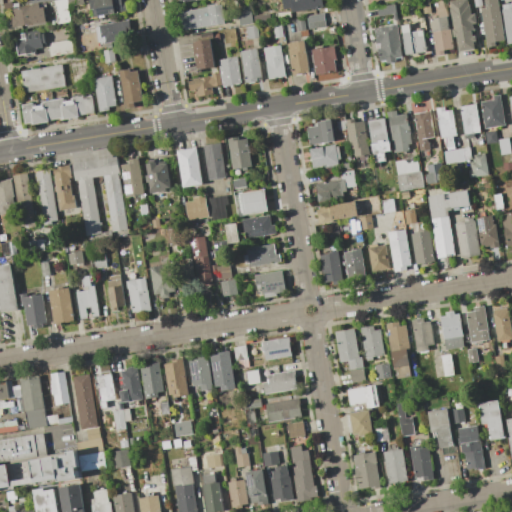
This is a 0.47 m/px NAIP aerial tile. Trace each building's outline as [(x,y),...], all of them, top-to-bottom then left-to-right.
[(82,0),(83,4),(67,6),(69,21),(57,23),(53,0),(82,0)] [(119,0),(120,1),(124,1),(125,10),(115,12),(115,13),(93,17),(92,8),(89,9),(88,0),(119,0)] [(320,0),(322,7),(290,12),(289,7),(282,9),(280,0),(320,0)] [(466,0),(467,4),(468,4),(470,14),(474,13),(475,22),(469,23),(471,35),(474,35),(475,41),(472,41),(473,49),(457,51),(455,36),(452,37),(450,28),(452,28),(447,0),(466,0)] [(485,6),(483,0),(496,0),(503,40),(493,41),(494,45),(486,47),(479,7),(485,6)] [(427,1),(429,12),(422,13),(420,2),(427,1)] [(188,8),(188,10),(206,7),(206,5),(216,3),(217,5),(221,4),(224,23),(180,30),(177,10),(188,8)] [(376,6),(394,3),(395,13),(377,16),(376,6)] [(511,3),(511,8),(511,42),(506,43),(499,5),(511,3)] [(13,16),(11,8),(38,4),(38,8),(43,7),(45,21),(11,26),(10,17),(13,16)] [(241,11),(240,6),(248,5),(251,23),(239,25),(237,12),(241,11)] [(268,13),(269,21),(253,23),(252,16),(268,13)] [(322,13),(324,26),(307,29),(305,16),(322,13)] [(434,20),(433,18),(447,16),(452,48),(443,50),(443,54),(435,55),(430,21),(434,20)] [(302,18),(304,29),(296,31),(295,19),(302,18)] [(128,19),(131,38),(110,42),(111,47),(105,48),(104,41),(98,42),(95,25),(128,19)] [(279,22),(281,36),(274,37),(271,23),(279,22)] [(396,24),(401,56),(393,57),(394,61),(386,63),(385,59),(378,60),(377,49),(381,48),(380,41),(376,41),(374,28),(396,24)] [(407,24),(409,32),(421,30),(425,51),(405,54),(400,25),(407,24)] [(256,25),(258,37),(247,39),(245,27),(256,25)] [(25,38),(24,32),(39,30),(40,34),(43,33),(44,42),(41,43),(42,47),(34,48),(35,52),(18,55),(15,39),(25,38)] [(199,33),(211,31),(212,37),(200,39),(199,33)] [(46,42),(71,38),(73,52),(48,56),(46,42)] [(210,38),(214,67),(198,69),(198,68),(196,68),(192,41),(210,38)] [(303,40),(308,71),(292,74),(286,43),(303,40)] [(280,45),(285,75),(268,78),(263,48),(280,45)] [(333,46),(335,59),(333,59),(335,70),(315,74),(311,49),(333,46)] [(112,48),(115,61),(104,62),(102,50),(112,48)] [(256,49),(261,76),(255,77),(256,80),(244,82),(239,51),(256,49)] [(236,56),(240,83),(221,86),(217,59),(236,56)] [(61,64),(65,85),(23,92),(19,70),(61,64)] [(128,68),(129,71),(136,70),(141,100),(132,101),(133,106),(124,108),(118,70),(128,68)] [(209,76),(209,73),(218,72),(220,85),(211,86),(212,94),(197,96),(195,90),(188,91),(186,79),(209,76)] [(111,75),(116,105),(107,106),(108,110),(98,111),(92,78),(111,75)] [(32,102),(32,105),(41,104),(40,101),(62,97),(62,101),(71,100),(71,95),(82,94),(82,96),(91,95),(93,112),(78,115),(78,116),(62,119),(62,117),(47,119),(48,121),(32,124),(31,122),(24,123),(21,104),(32,102)] [(479,101),(493,99),(492,95),(499,94),(504,124),(483,128),(479,101)] [(475,104),(479,131),(473,132),(474,137),(463,138),(459,106),(475,104)] [(443,107),(443,110),(452,109),(455,136),(451,136),(452,146),(445,147),(444,137),(439,138),(435,108),(443,107)] [(394,110),(395,115),(405,113),(410,143),(407,143),(409,151),(409,150),(409,151),(393,153),(386,112),(394,110)] [(413,113),(429,111),(433,136),(428,137),(430,149),(418,150),(413,113)] [(384,117),(389,149),(382,151),(384,160),(374,162),(367,120),(384,117)] [(353,119),(353,122),(363,120),(369,154),(354,156),(353,149),(349,149),(344,120),(353,119)] [(307,127),(317,126),(316,122),(330,120),(333,140),(323,142),(323,144),(320,145),(320,142),(309,144),(307,127)] [(494,130),(496,142),(485,143),(484,132),(494,130)] [(236,136),(237,139),(246,138),(251,165),(249,166),(249,169),(241,170),(241,167),(232,169),(227,138),(236,136)] [(508,137),(510,153),(499,154),(497,139),(508,137)] [(219,143),(224,176),(207,179),(202,145),(219,143)] [(308,149),(334,144),(334,146),(337,145),(339,158),(336,158),(337,163),(335,164),(336,170),(323,172),(322,166),(311,168),(308,149)] [(195,147),(201,184),(182,187),(176,150),(195,147)] [(469,147),(471,158),(444,163),(442,151),(469,147)] [(484,153),(487,175),(469,177),(466,162),(473,161),(472,154),(484,153)] [(116,157),(119,173),(118,173),(126,229),(111,232),(110,224),(107,225),(106,221),(109,221),(107,203),(104,203),(104,201),(106,200),(102,175),(91,177),(98,223),(100,222),(100,226),(99,226),(100,234),(84,236),(73,163),(116,157)] [(128,163),(127,159),(137,157),(143,194),(125,197),(120,165),(128,163)] [(405,158),(405,163),(417,161),(418,171),(395,174),(393,160),(405,158)] [(147,175),(146,163),(166,160),(169,187),(164,188),(164,190),(148,192),(148,190),(149,190),(148,181),(145,182),(144,175),(147,175)] [(443,181),(425,184),(424,174),(428,173),(427,164),(440,162),(443,181)] [(69,165),(70,177),(68,178),(71,198),(75,198),(76,209),(58,211),(55,191),(54,192),(53,187),(55,187),(52,168),(69,165)] [(48,170),(55,220),(41,222),(33,172),(48,170)] [(340,179),(339,172),(352,170),(355,185),(344,187),(345,193),(340,194),(341,198),(317,202),(314,183),(340,179)] [(420,171),(422,187),(398,190),(395,174),(418,171),(420,171)] [(27,173),(35,222),(20,225),(12,176),(27,173)] [(243,178),(244,186),(233,188),(232,180),(243,178)] [(0,180),(10,179),(14,208),(6,209),(7,213),(0,214),(0,180)] [(263,189),(267,210),(243,215),(239,193),(263,189)] [(444,194),(445,199),(450,199),(449,193),(468,190),(471,204),(469,205),(469,208),(465,209),(464,205),(459,206),(459,210),(453,211),(453,207),(452,208),(452,209),(448,209),(449,215),(432,218),(428,196),(444,194)] [(192,201),(191,197),(204,195),(207,215),(187,219),(184,202),(192,201)] [(225,195),(226,202),(223,203),(226,216),(212,219),(208,198),(225,195)] [(392,198),(394,211),(382,213),(381,200),(392,198)] [(317,209),(317,206),(355,201),(357,215),(332,219),(333,221),(320,223),(318,215),(315,216),(314,209),(317,209)] [(413,209),(415,222),(405,224),(403,211),(413,209)] [(511,211),(511,243),(505,245),(500,213),(511,211)] [(268,214),(269,224),(274,223),(275,232),(244,238),(240,219),(268,214)] [(358,219),(358,217),(370,215),(371,228),(360,229),(361,232),(351,233),(349,220),(358,219)] [(491,215),(492,224),(495,223),(498,244),(480,246),(476,218),(491,215)] [(448,216),(454,255),(437,258),(430,219),(448,216)] [(473,220),(479,255),(459,258),(453,223),(473,220)] [(236,223),(239,241),(227,243),(224,225),(236,223)] [(417,232),(416,230),(428,228),(434,260),(415,263),(410,233),(417,232)] [(404,229),(410,265),(404,266),(405,269),(393,271),(386,232),(404,229)] [(189,239),(204,237),(210,282),(198,284),(197,276),(194,276),(189,239)] [(42,239),(44,250),(29,252),(27,241),(42,239)] [(225,240),(227,249),(213,251),(211,242),(225,240)] [(13,241),(15,254),(9,255),(9,254),(3,255),(1,243),(13,241)] [(246,254),(245,248),(273,243),(274,254),(278,254),(279,261),(248,266),(247,263),(244,264),(242,254),(246,254)] [(384,244),(388,268),(370,270),(366,247),(384,244)] [(354,250),(354,248),(360,247),(364,276),(347,279),(343,252),(354,250)] [(333,252),(332,250),(337,250),(342,283),(333,284),(332,280),(323,282),(319,254),(333,252)] [(80,251),(82,262),(70,264),(68,253),(80,251)] [(103,254),(105,267),(92,269),(90,256),(103,254)] [(48,261),(49,275),(41,276),(40,263),(48,261)] [(0,265),(10,264),(17,310),(0,312),(0,265)] [(170,264),(174,291),(168,292),(168,296),(159,298),(158,293),(152,294),(149,267),(170,264)] [(228,264),(230,277),(217,279),(215,266),(228,264)] [(281,270),(284,291),(273,293),(273,291),(261,293),(260,288),(255,289),(253,274),(281,270)] [(110,281),(109,276),(119,274),(124,306),(115,307),(116,311),(111,312),(106,282),(110,281)] [(145,277),(151,309),(132,313),(126,281),(145,277)] [(234,279),(236,293),(221,295),(219,281),(234,279)] [(68,288),(73,321),(60,323),(60,325),(53,326),(48,291),(68,288)] [(94,289),(98,316),(79,319),(75,292),(94,289)] [(26,292),(27,296),(42,294),(46,322),(40,323),(41,327),(32,328),(31,324),(26,325),(23,304),(21,305),(19,294),(26,292)] [(472,310),(472,307),(483,305),(489,339),(480,340),(481,342),(475,343),(474,342),(470,342),(465,312),(472,310)] [(492,310),(506,307),(511,339),(507,340),(507,341),(497,342),(492,310)] [(445,315),(444,311),(453,310),(453,314),(458,313),(463,345),(444,349),(438,316),(445,315)] [(422,318),(423,322),(429,321),(432,343),(427,344),(428,350),(415,352),(410,320),(422,318)] [(398,321),(399,325),(405,324),(409,348),(406,348),(409,364),(407,365),(409,376),(394,379),(385,323),(398,321)] [(372,326),(372,330),(379,329),(383,355),(372,356),(372,360),(365,361),(364,357),(363,358),(358,328),(372,326)] [(353,328),(357,357),(360,356),(362,367),(348,369),(346,360),(338,362),(333,332),(353,328)] [(259,344),(262,344),(261,341),(288,337),(291,355),(264,360),(263,350),(260,350),(259,344)] [(245,345),(247,358),(234,360),(232,347),(245,345)] [(475,348),(477,361),(468,362),(466,349),(475,348)] [(219,355),(218,353),(228,351),(234,388),(215,391),(210,356),(219,355)] [(196,358),(196,356),(206,354),(211,389),(199,391),(198,384),(191,385),(187,360),(196,358)] [(450,354),(453,375),(443,377),(440,355),(450,354)] [(502,354),(505,372),(496,373),(493,356),(502,354)] [(170,362),(170,360),(182,358),(188,395),(172,397),(171,394),(167,394),(162,363),(170,362)] [(147,366),(147,364),(158,362),(162,391),(156,392),(157,396),(144,398),(139,367),(147,366)] [(388,363),(389,377),(375,379),(373,365),(388,363)] [(142,399),(120,402),(118,390),(123,389),(120,370),(137,368),(142,399)] [(362,368),(364,381),(350,383),(348,370),(362,368)] [(256,369),(259,382),(247,384),(245,371),(256,369)] [(266,382),(265,379),(267,379),(266,374),(294,370),(297,388),(263,394),(261,383),(266,382)] [(50,380),(49,373),(63,371),(68,402),(54,405),(52,394),(50,394),(49,389),(50,389),(49,384),(49,380),(50,380)] [(110,373),(114,399),(105,400),(106,407),(100,408),(97,388),(96,388),(93,376),(110,373)] [(88,374),(96,426),(85,428),(79,429),(71,376),(88,374)] [(0,381),(0,398),(21,395),(26,428),(46,425),(46,424),(44,415),(38,375),(0,381)] [(374,385),(378,405),(366,407),(365,402),(348,405),(346,390),(374,385)] [(258,398),(260,406),(242,409),(240,400),(258,398)] [(298,398),(301,416),(267,421),(264,404),(298,398)] [(497,400),(503,437),(490,440),(487,422),(481,423),(478,403),(497,400)] [(166,402),(168,413),(160,414),(158,403),(166,402)] [(402,402),(404,418),(411,417),(413,434),(400,436),(395,403),(402,402)] [(462,407),(464,421),(451,423),(449,409),(462,407)] [(128,408),(130,419),(123,420),(125,429),(114,431),(111,411),(128,408)] [(446,408),(452,446),(438,448),(435,431),(430,432),(426,411),(446,408)] [(253,409),(255,425),(245,426),(243,411),(253,409)] [(367,410),(371,434),(357,436),(357,434),(351,434),(347,413),(367,410)] [(56,413),(57,418),(57,422),(46,424),(44,415),(56,413)] [(71,421),(57,424),(57,418),(70,416),(71,421)] [(190,421),(191,433),(174,436),(172,423),(190,421)] [(301,421),(304,435),(288,438),(285,424),(301,421)] [(385,424),(388,439),(374,441),(372,426),(385,424)] [(476,425),(483,468),(473,470),(473,469),(468,469),(465,451),(472,450),(471,441),(459,443),(457,428),(476,425)] [(75,443),(87,441),(85,428),(96,426),(98,426),(105,467),(80,471),(76,450),(75,443)] [(0,461),(0,440),(42,433),(46,454),(0,461)] [(300,445),(301,451),(306,450),(312,486),(315,485),(317,496),(309,497),(310,499),(296,501),(290,467),(295,466),(294,462),(291,462),(289,447),(300,445)] [(419,445),(419,448),(427,447),(432,479),(422,481),(421,477),(413,478),(408,446),(419,445)] [(239,446),(240,454),(247,453),(248,465),(236,467),(233,447),(239,446)] [(126,449),(129,465),(114,468),(111,451),(126,449)] [(401,449),(407,479),(387,483),(382,452),(401,449)] [(0,461),(0,490),(13,488),(13,486),(57,479),(58,481),(81,477),(76,450),(66,451),(46,454),(0,461)] [(275,451),(278,464),(263,466),(260,454),(275,451)] [(375,451),(376,463),(375,463),(379,488),(369,489),(368,487),(357,489),(351,455),(375,451)] [(219,453),(221,465),(207,468),(204,456),(219,453)] [(274,470),(274,466),(286,464),(292,499),(280,501),(280,498),(273,499),(268,471),(274,470)] [(189,466),(196,511),(177,511),(174,486),(171,486),(168,469),(189,466)] [(262,469),(267,504),(257,505),(256,502),(249,503),(244,471),(262,469)] [(203,485),(202,475),(213,474),(215,483),(218,482),(222,511),(214,511),(205,511),(201,485),(203,485)] [(226,481),(231,508),(241,506),(241,505),(247,503),(243,478),(226,481)] [(58,487),(61,511),(83,511),(79,484),(58,487)] [(35,511),(32,489),(43,487),(44,491),(53,489),(56,511),(35,511)] [(91,511),(111,511),(110,501),(108,501),(106,488),(92,490),(94,505),(90,505),(91,511)] [(130,491),(133,511),(115,511),(112,494),(130,491)] [(137,497),(139,511),(160,511),(157,493),(137,497)]
